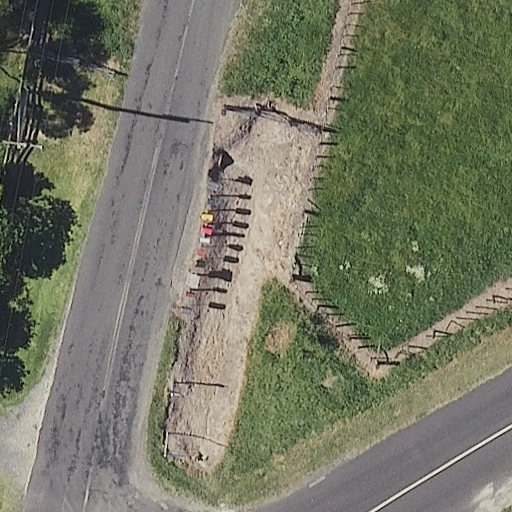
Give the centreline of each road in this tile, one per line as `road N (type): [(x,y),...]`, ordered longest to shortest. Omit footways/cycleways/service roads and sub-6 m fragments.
road 1 (residential): [(85,511),(152,154),(192,0)]
road 2 (residential): [(374,511),(511,427)]
